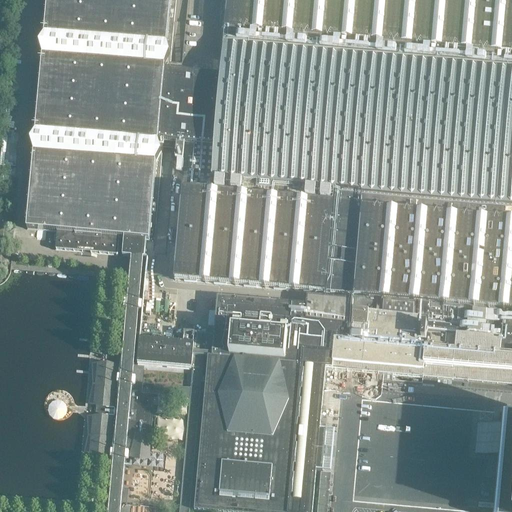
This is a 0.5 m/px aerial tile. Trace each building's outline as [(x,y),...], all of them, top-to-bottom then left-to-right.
[(308,298),(308,306),(511,324),(511,0),(229,0),(227,29),(226,28),(224,43),(226,43),(223,75),(198,72),(199,69),(190,69),(190,72),(165,70),(166,64),(176,52),(168,40),(171,0),(48,0),(46,29),(36,40),(43,53),(37,127),(27,138),(35,151),(27,230),(57,233),(56,251),(118,256),(120,239),(124,239),(123,257),(132,258),(144,259),(146,241),(150,242),(151,229),(152,229),(152,225),(151,225),(157,162),(167,150),(159,137),(159,135),(178,137),(176,153),(184,154),(185,138),(195,139),(190,189),(184,188),(175,280),(184,281),(184,282),(197,283),(197,282),(214,284),(214,285),(227,286),(227,285),(244,286),(244,288),(257,289),(257,288),(274,289),(274,290),(288,291),(288,290),(304,292),(304,293),(317,294),(318,293),(351,296),(351,302),(308,298)] [(120,511),(122,504),(122,503),(125,468),(125,466),(125,465),(126,461),(129,461),(129,453),(126,453),(144,259),(132,258),(114,452),(112,452),(111,460),(114,460),(110,502),(110,503),(108,511),(120,511)] [(324,391),(326,369),(331,369),(333,370),(336,370),(341,370),(346,371),(377,373),(393,375),(422,377),(423,377),(427,378),(503,385),(510,385),(511,385),(511,324),(308,306),(218,298),(214,337),(195,336),(193,369),(191,385),(201,386),(201,382),(208,383),(195,504),(195,511),(199,511),(312,511),(316,471),(322,472),(323,472),(323,471),(321,471),(322,467),(323,459),(323,455),(324,455),(325,454),(326,453),(326,452),(327,452),(327,451),(327,450),(326,450),(326,449),(325,448),(324,448),(324,447),(324,442),(325,431),(326,431),(326,430),(320,430),(321,423),(321,421),(321,419),(322,414),(322,408),(323,397),(324,391)] [(193,369),(195,336),(195,335),(184,334),(184,339),(184,344),(139,339),(137,364),(193,369)] [(96,407),(96,406),(94,406),(98,366),(117,368),(116,376),(119,376),(120,367),(107,364),(92,365),(93,386),(88,405),(96,407)] [(152,430),(155,399),(135,397),(132,397),(132,389),(133,387),(125,387),(119,386),(120,376),(119,376),(116,376),(117,368),(98,366),(94,406),(96,406),(96,407),(96,417),(95,417),(93,417),(90,454),(109,456),(109,449),(111,449),(132,451),(134,451),(133,458),(148,459),(150,437),(151,437),(152,430)] [(317,511),(189,511),(201,386),(191,385),(191,389),(143,385),(142,395),(190,399),(179,511),(327,511),(331,474),(322,473),(321,473),(317,511)] [(511,511),(511,416),(504,416),(501,441),(495,507),(495,509),(494,511),(511,511)] [(111,449),(109,449),(109,456),(90,454),(93,417),(95,417),(96,417),(87,417),(88,437),(84,453),(99,458),(110,457),(111,449)] [(133,458),(134,451),(132,451),(131,459),(140,462),(151,460),(150,437),(148,459),(133,458)]
